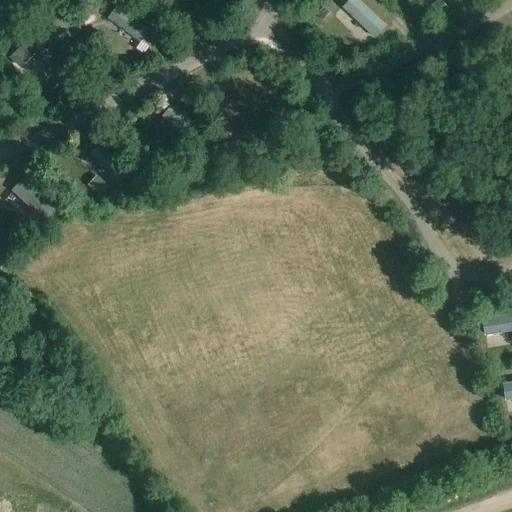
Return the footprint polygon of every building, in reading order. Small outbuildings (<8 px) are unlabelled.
[(387,25),(359,0),(347,0),(341,6),(375,37),(387,25)] [(448,9),(440,0),(437,0),(431,6),(439,16),(448,9)] [(149,30),(116,5),(107,18),(140,42),(149,30)] [(11,14),(3,7),(0,8),(0,18),(4,22),(11,14)] [(328,13),(322,7),(315,14),(321,20),(328,13)] [(41,30),(12,57),(21,67),(50,40),(41,30)] [(66,92),(59,84),(51,91),(58,99),(66,92)] [(203,131),(173,102),(160,116),(191,144),(203,131)] [(99,142),(89,153),(118,181),(129,170),(99,142)] [(106,185),(96,175),(87,185),(98,195),(106,185)] [(58,209),(26,177),(13,190),(46,222),(58,209)] [(22,231),(11,230),(11,241),(22,241),(22,231)] [(511,330),(511,312),(481,317),(484,334),(511,330)] [(511,398),(511,380),(503,382),(505,399),(511,398)]
